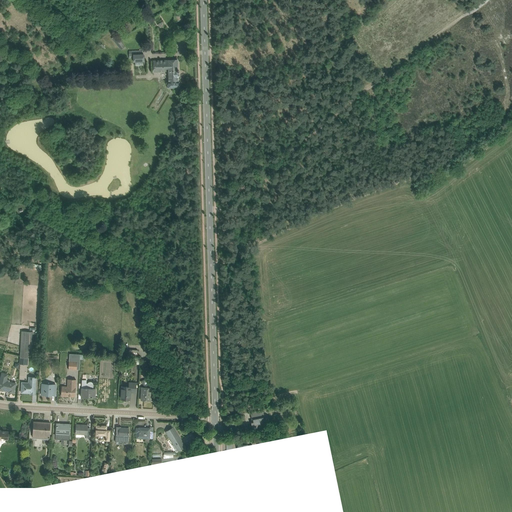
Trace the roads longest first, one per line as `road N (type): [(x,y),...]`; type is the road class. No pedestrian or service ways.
road 1 (primary): [(215,417),(204,0)]
road 2 (track): [(215,210),(487,0)]
road 3 (tertiary): [(0,405),(209,416)]
